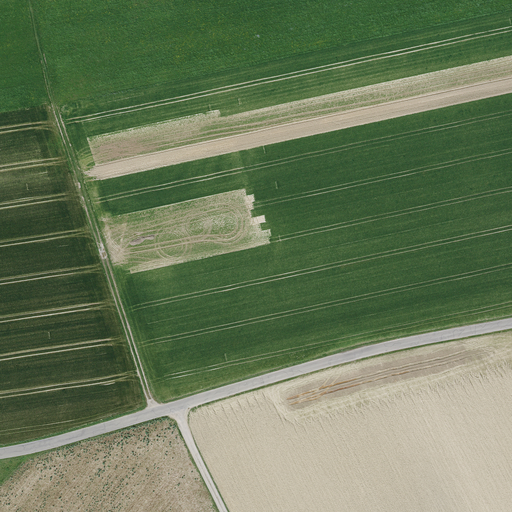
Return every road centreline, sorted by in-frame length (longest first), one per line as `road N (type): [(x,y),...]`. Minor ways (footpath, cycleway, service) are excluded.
road 1 (unclassified): [(0,453),(329,361),(511,324)]
road 2 (track): [(154,412),(30,0)]
